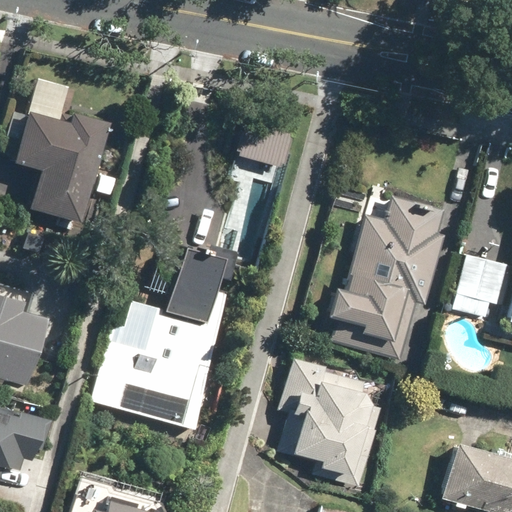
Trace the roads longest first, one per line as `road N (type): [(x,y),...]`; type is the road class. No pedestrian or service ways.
road 1 (unknown): [(346,46),(204,511)]
road 2 (unclassified): [(122,0),(511,80)]
